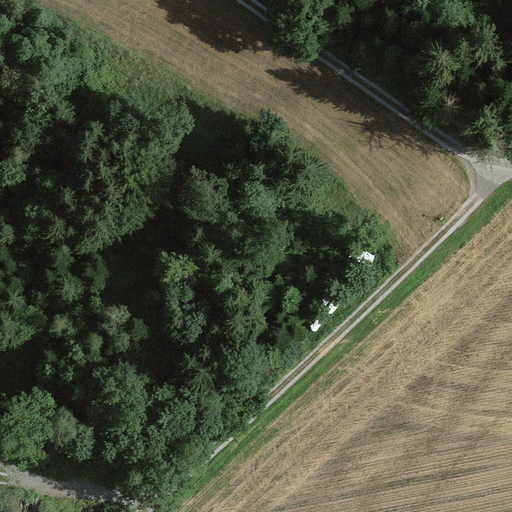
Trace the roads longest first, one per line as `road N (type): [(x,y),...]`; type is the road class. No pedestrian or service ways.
road 1 (track): [(493,170),(443,232),(142,511)]
road 2 (track): [(493,170),(245,0)]
road 3 (track): [(0,461),(80,499),(144,509)]
